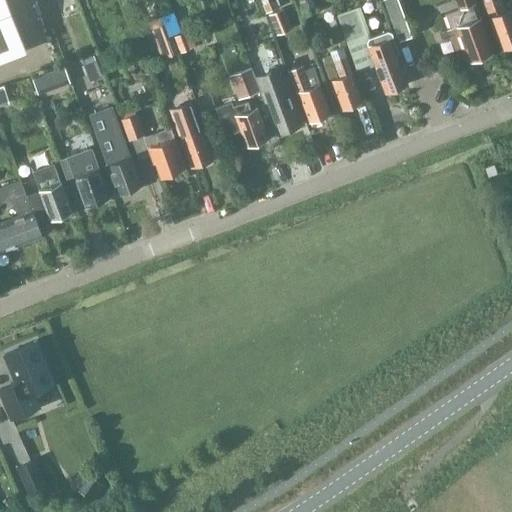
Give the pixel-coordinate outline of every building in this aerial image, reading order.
[(0,0),(0,60),(25,51),(4,0),(0,0)] [(274,0),(273,0),(263,4),(266,12),(278,8),(274,0)] [(310,0),(296,0),(302,17),(315,13),(310,0)] [(383,0),(399,41),(411,37),(397,0),(383,0)] [(491,52),(479,18),(473,2),(474,2),(473,0),(454,0),(458,8),(445,13),(450,28),(445,30),(452,50),(461,47),(466,61),(491,52)] [(481,0),(499,48),(511,43),(511,12),(511,10),(505,12),(500,0),(481,0)] [(260,5),(247,10),(255,31),(267,27),(260,5)] [(355,9),(337,15),(356,70),(369,65),(374,64),(372,58),(370,54),(367,46),(366,42),(367,38),(370,37),(359,7),(355,9)] [(282,8),(268,13),(276,34),(290,28),(282,8)] [(174,12),(149,22),(162,59),(179,53),(179,52),(173,37),(172,34),(181,31),(174,12)] [(189,31),(173,37),(179,52),(194,46),(189,31)] [(366,42),(367,46),(370,54),(372,58),(374,64),(384,92),(405,84),(395,55),(398,54),(390,32),(386,31),(370,37),(367,38),(366,42)] [(361,101),(341,46),(328,50),(330,53),(321,57),(330,79),(328,80),(339,109),(361,101)] [(96,61),(84,65),(90,80),(102,75),(96,61)] [(280,64),(255,72),(277,129),(301,120),(280,64)] [(302,65),(287,71),(306,118),(309,116),(311,120),(323,116),(321,112),(329,109),(313,65),(303,68),(302,65)] [(251,68),(229,76),(238,99),(260,91),(251,68)] [(44,74),(33,78),(38,93),(49,89),(44,74)] [(249,109),(246,101),(232,106),(230,101),(214,107),(224,135),(239,130),(244,144),(248,143),(250,146),(257,144),(258,141),(267,138),(255,107),(249,109)] [(201,131),(200,127),(191,102),(168,110),(188,165),(196,162),(199,166),(208,163),(208,160),(211,159),(210,156),(214,155),(205,130),(201,131)] [(111,107),(89,115),(103,155),(116,193),(119,192),(120,195),(130,191),(129,188),(138,185),(128,158),(124,159),(120,149),(125,147),(111,107)] [(136,114),(122,119),(124,126),(129,139),(131,138),(143,134),(136,115),(136,114)] [(169,128),(143,137),(150,154),(152,161),(153,161),(159,177),(183,168),(169,128)] [(90,147),(66,156),(74,177),(84,205),(94,201),(95,205),(105,201),(104,198),(107,197),(94,158),(90,147)] [(25,195),(38,228),(51,223),(50,220),(73,212),(61,181),(60,182),(53,163),(32,171),(39,190),(25,195)] [(488,177),(497,173),(493,164),(484,168),(488,177)] [(38,228),(25,195),(19,179),(0,185),(0,202),(11,199),(16,214),(0,219),(0,251),(41,236),(38,228)] [(53,383),(35,341),(3,355),(15,382),(0,388),(0,396),(10,419),(38,406),(32,392),(53,383)] [(34,459),(16,467),(28,494),(46,486),(34,459)]
